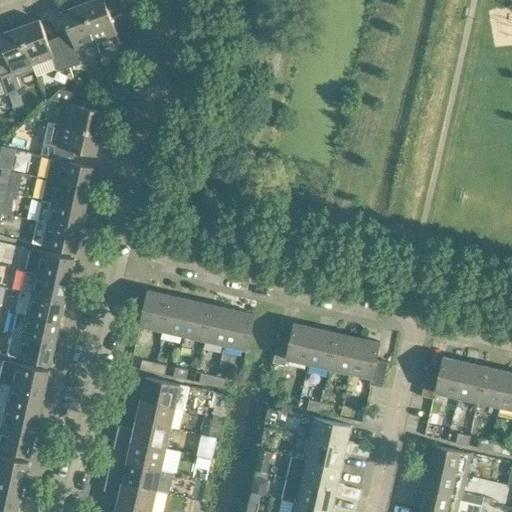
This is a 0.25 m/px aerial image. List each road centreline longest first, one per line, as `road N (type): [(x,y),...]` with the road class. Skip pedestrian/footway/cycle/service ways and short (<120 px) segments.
road 1 (residential): [(418,319),(117,251)]
road 2 (residential): [(57,511),(117,251)]
road 3 (residential): [(117,251),(175,0)]
road 4 (residential): [(374,511),(418,319)]
